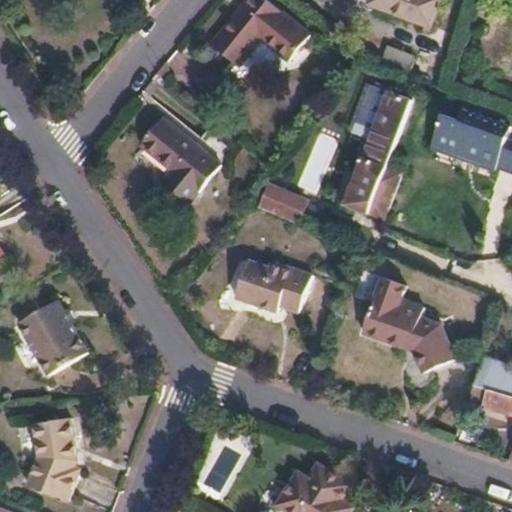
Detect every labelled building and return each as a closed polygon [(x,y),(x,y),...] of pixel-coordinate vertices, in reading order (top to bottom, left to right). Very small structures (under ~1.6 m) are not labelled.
[(264,0),(248,0),(212,44),(237,65),(262,38),(291,62),(311,39),(264,0)] [(370,0),(369,5),(430,28),(439,0),(370,0)] [(385,65),(411,71),(415,54),(388,48),(385,65)] [(390,91),(414,101),(421,81),(397,72),(390,91)] [(347,203),(385,218),(403,174),(389,168),(414,101),(390,91),(347,203)] [(511,138),(509,137),(511,127),(511,125),(464,110),(460,121),(444,114),(432,147),(496,171),(498,167),(511,172),(511,138)] [(212,129),(197,147),(163,120),(141,147),(171,172),(162,184),(191,207),(223,167),(237,149),(212,129)] [(332,156),(337,140),(319,135),(314,151),(332,156)] [(265,184),(257,203),(299,221),(308,200),(271,185),(270,186),(265,184)] [(266,264),(251,301),(279,311),(283,302),(300,309),(313,273),(292,265),(289,272),(266,264)] [(424,316),(428,307),(382,290),(367,330),(418,350),(428,372),(457,360),(442,323),(424,316)] [(26,320),(20,325),(50,377),(87,356),(58,303),(44,311),(39,302),(21,312),(26,320)] [(475,385),(511,396),(511,364),(486,356),(475,385)] [(511,396),(475,385),(472,391),(478,393),(476,398),(487,402),(487,406),(511,413),(511,396)] [(42,459),(31,488),(71,504),(83,474),(78,472),(81,465),(73,420),(36,427),(42,459)] [(292,474),(273,509),(278,511),(349,511),(351,509),(341,502),(342,500),(349,488),(314,467),(304,481),(292,474)]
